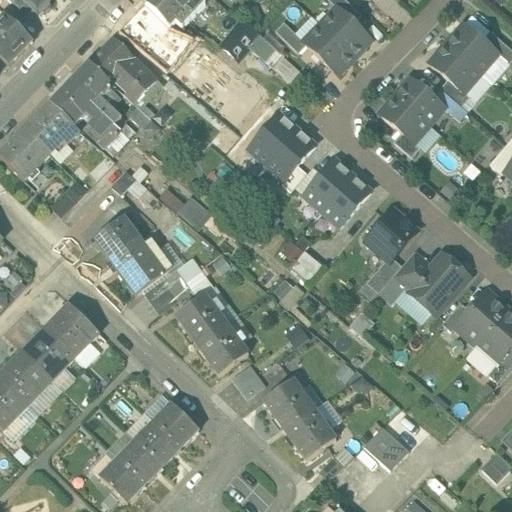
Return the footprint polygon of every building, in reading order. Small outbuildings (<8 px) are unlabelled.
[(16,0),(12,5),(20,13),(26,7),(37,17),(40,14),(44,15),(50,9),(48,5),(53,0),(16,0)] [(153,0),(146,8),(170,31),(176,25),(182,30),(205,6),(200,0),(199,0),(153,0)] [(362,18),(343,0),(329,0),(328,2),(337,11),(353,26),(362,18)] [(353,26),(337,11),(320,28),(354,60),(371,43),(353,26)] [(33,44),(6,18),(0,24),(0,59),(9,68),(33,44)] [(277,54),(242,24),(222,48),(238,63),(249,50),(267,65),(277,54)] [(304,45),(284,25),(275,34),(298,57),(307,48),(304,45)] [(482,43),(464,27),(447,47),(480,76),(497,57),(497,56),(482,43)] [(354,60),(320,28),(304,45),(307,48),(337,78),(354,60)] [(511,63),(511,52),(490,34),(482,43),(497,56),(497,57),(509,67),(511,63)] [(145,72),(113,41),(89,66),(113,89),(114,88),(111,85),(114,82),(127,94),(123,98),(138,111),(135,108),(135,107),(157,83),(145,72)] [(480,76),(447,47),(430,67),(448,82),(463,95),(464,95),(480,76)] [(293,68),(277,54),(267,65),(283,79),(293,68)] [(258,114),(191,57),(172,80),(183,90),(239,137),(258,114)] [(172,80),(152,64),(145,72),(157,83),(165,88),(168,85),(172,81),(172,80)] [(89,66),(70,86),(93,109),(100,101),(110,92),(113,89),(89,66)] [(183,90),(172,81),(168,85),(169,91),(176,98),(183,90)] [(432,100),(411,82),(396,100),(428,127),(443,110),(432,100)] [(463,95),(448,82),(440,91),(461,110),(470,100),(464,95),(463,95)] [(93,109),(70,86),(51,105),(55,109),(73,128),(74,129),(87,116),(93,109)] [(461,110),(440,91),(432,100),(443,110),(459,124),(467,115),(461,110)] [(110,92),(100,101),(111,111),(120,101),(110,92)] [(428,127),(396,100),(380,118),(402,136),(413,146),(413,145),(428,127)] [(111,111),(100,101),(93,109),(115,127),(121,120),(111,111)] [(151,121),(135,107),(135,108),(138,111),(130,120),(142,130),(151,121)] [(55,109),(40,123),(37,120),(25,132),(51,157),(64,144),(68,148),(80,135),(74,129),(73,128),(55,109)] [(115,127),(93,109),(87,116),(93,122),(84,131),(97,143),(99,141),(116,157),(127,145),(118,137),(122,133),(120,131),(115,127)] [(322,168),(258,114),(239,137),(303,190),(322,168)] [(121,120),(115,127),(120,131),(126,124),(121,120)] [(25,132),(0,157),(0,159),(25,184),(51,157),(25,132)] [(413,146),(402,136),(394,145),(412,161),(420,151),(413,145),(413,146)] [(511,141),(490,168),(502,178),(505,175),(511,166),(511,141)] [(142,173),(128,161),(121,170),(136,180),(142,173)] [(361,200),(322,168),(303,190),(342,223),(361,200)] [(135,182),(126,174),(111,189),(120,197),(135,182)] [(242,182),(233,174),(224,183),(218,182),(211,190),(213,199),(218,204),(227,205),(234,197),(233,191),(242,182)] [(66,197),(53,210),(63,221),(76,207),(66,197)] [(193,199),(179,214),(198,232),(212,216),(193,199)] [(393,214),(366,244),(387,263),(391,265),(393,262),(417,235),(393,214)] [(124,220),(94,242),(110,263),(139,241),(138,242),(129,231),(131,229),(124,220)] [(139,241),(110,263),(135,298),(171,271),(151,244),(145,249),(139,241)] [(309,283),(324,268),(309,253),(294,268),(309,283)] [(431,272),(414,256),(402,270),(393,281),(410,296),(431,272)] [(410,296),(410,297),(434,318),(468,280),(443,258),(431,272),(410,296)] [(387,263),(366,286),(378,297),(393,281),(402,270),(393,262),(391,265),(387,263)] [(171,277),(144,297),(152,307),(170,294),(179,287),(171,277)] [(274,298),(293,309),(303,293),(284,282),(274,298)] [(237,319),(216,289),(205,297),(226,327),(237,319)] [(170,294),(152,307),(159,317),(177,304),(170,294)] [(470,314),(457,329),(466,337),(464,340),(476,350),(507,314),(498,306),(498,301),(491,296),(485,296),(470,314)] [(205,297),(175,319),(197,349),(226,327),(205,297)] [(461,306),(442,327),(452,335),(457,329),(470,314),(461,306)] [(100,338),(70,309),(46,333),(76,362),(100,338)] [(511,318),(507,314),(476,350),(487,360),(490,357),(499,365),(499,366),(511,351),(511,350),(511,318)] [(226,327),(197,349),(219,379),(248,357),(226,327)] [(76,362),(46,333),(23,357),(52,386),(76,362)] [(511,350),(511,351),(499,366),(499,365),(488,378),(497,386),(511,368),(511,350)] [(52,386),(23,357),(0,380),(0,382),(29,410),(52,386)] [(249,369),(232,382),(239,392),(257,379),(249,369)] [(257,379),(239,392),(247,403),(265,389),(257,379)] [(29,410),(0,382),(0,431),(4,435),(29,410)] [(292,382),(262,403),(284,433),(314,412),(292,382)] [(199,434),(171,407),(153,425),(181,452),(199,434)] [(336,442),(314,412),(284,433),(306,464),(336,442)] [(181,452),(153,425),(135,444),(163,471),(181,452)] [(409,454),(383,431),(364,450),(390,474),(409,454)] [(163,471),(135,444),(117,462),(145,489),(163,471)] [(511,471),(511,469),(497,455),(489,464),(505,479),(511,471)] [(334,459),(319,475),(329,485),(344,469),(334,459)] [(145,489),(117,462),(99,481),(127,508),(145,489)] [(505,479),(489,464),(481,472),(497,487),(505,479)] [(460,502),(447,491),(440,499),(453,511),(460,502)]
